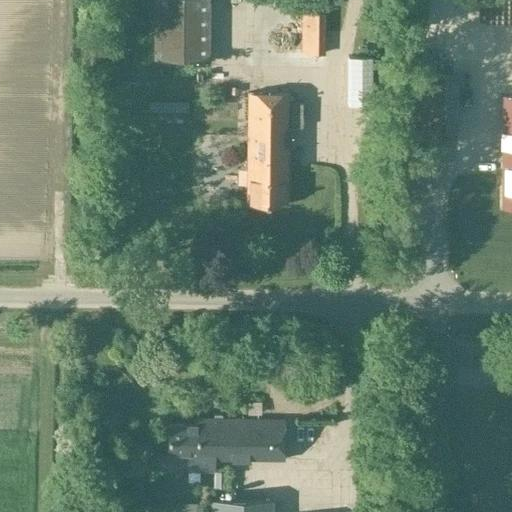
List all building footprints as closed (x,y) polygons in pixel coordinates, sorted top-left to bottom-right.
[(152,0),(153,61),(191,62),(208,62),(208,0),(152,0)] [(324,55),(324,14),(300,13),(300,55),(324,55)] [(489,60),(490,20),(465,19),(464,60),(489,60)] [(456,136),(457,76),(406,75),(404,135),(456,136)] [(246,205),(286,205),(287,93),(247,93),(246,205)] [(225,141),(225,133),(193,133),(193,153),(207,153),(208,141),(225,141)] [(187,453),(187,460),(283,460),(284,420),(195,420),(195,425),(167,425),(167,443),(166,443),(166,452),(187,453)] [(310,453),(328,453),(329,430),(284,429),(284,449),(310,450),(310,453)]
